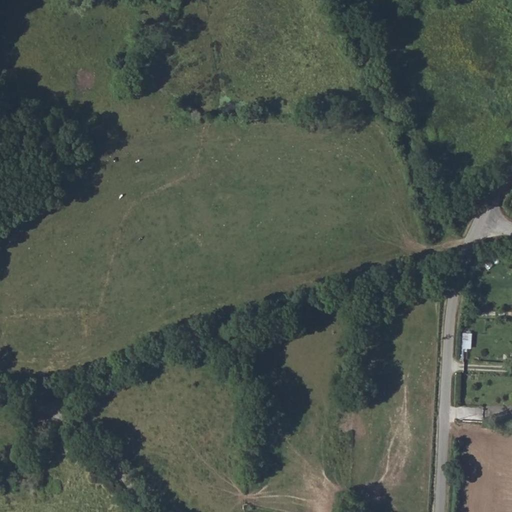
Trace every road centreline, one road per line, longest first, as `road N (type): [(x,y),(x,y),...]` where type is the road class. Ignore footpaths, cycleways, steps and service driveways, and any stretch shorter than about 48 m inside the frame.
road 1 (track): [(469,237),(412,270),(161,348),(116,370),(52,409),(35,449),(0,473)]
road 2 (unclassified): [(481,214),(452,293),(439,511)]
road 3 (unclassified): [(148,511),(86,426),(0,385)]
